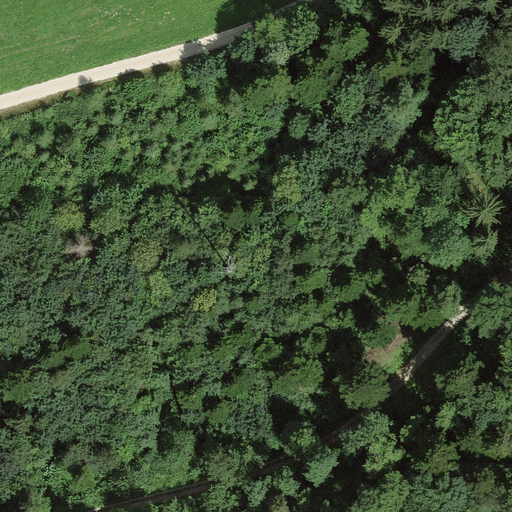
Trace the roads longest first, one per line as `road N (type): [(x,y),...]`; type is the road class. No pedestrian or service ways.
road 1 (track): [(98,511),(198,491),(320,447),(511,272)]
road 2 (track): [(0,103),(229,35),(315,0)]
